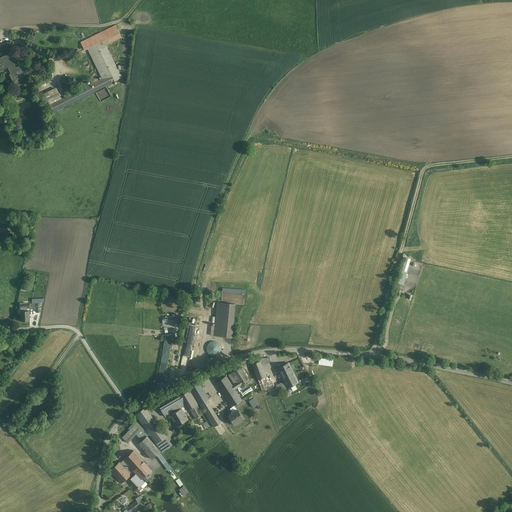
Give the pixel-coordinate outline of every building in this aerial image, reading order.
[(101,79),(62,99),(50,105),(53,112),(95,91),(122,78),(106,47),(106,45),(121,37),(116,26),(81,42),(83,46),(85,50),(88,48),(101,79)] [(1,57),(0,57),(0,69),(5,71),(5,67),(9,66),(12,72),(10,74),(13,81),(25,75),(20,65),(17,67),(10,53),(6,55),(5,54),(0,56),(1,57)] [(55,85),(39,93),(49,114),(53,112),(50,105),(62,99),(55,85)] [(108,88),(101,90),(102,95),(101,96),(102,100),(111,97),(108,88)] [(402,270),(398,282),(403,284),(407,272),(406,271),(402,270)] [(20,301),(21,311),(21,321),(29,321),(29,311),(27,311),(27,301),(20,301)] [(39,301),(29,301),(29,309),(36,309),(36,312),(41,312),(40,303),(39,303),(39,301)] [(235,304),(218,302),(214,336),(232,337),(235,304)] [(206,321),(198,320),(197,326),(199,327),(199,328),(204,329),(206,321)] [(252,364),(258,380),(266,377),(262,365),(260,361),(252,364)] [(288,363),(274,370),(276,374),(280,372),(287,387),(297,382),(288,363)] [(234,384),(232,385),(235,389),(249,380),(240,367),(228,375),(234,384)] [(232,385),(226,376),(216,383),(233,407),(231,408),(233,412),(228,416),(234,425),(243,418),(234,405),(242,400),(235,389),(232,385)] [(266,377),(258,380),(262,391),(270,388),(268,383),(266,377)] [(197,381),(189,386),(214,427),(221,423),(207,400),(209,399),(197,381)] [(160,397),(156,400),(165,417),(170,414),(176,426),(188,419),(180,407),(184,405),(179,396),(175,390),(161,398),(160,397)] [(189,391),(179,396),(184,405),(187,410),(189,409),(193,418),(202,413),(197,405),(197,404),(189,391)] [(249,401),(253,407),(258,404),(254,397),(249,401)] [(145,407),(135,415),(156,444),(166,436),(145,407)] [(127,442),(136,434),(142,427),(137,422),(122,437),(127,442)] [(147,434),(142,427),(136,434),(140,439),(136,442),(150,458),(156,454),(169,471),(172,468),(159,450),(146,435),(147,434)] [(166,436),(156,444),(162,452),(172,444),(166,436)] [(120,462),(111,470),(122,482),(134,471),(136,473),(130,478),(139,487),(145,482),(141,478),(151,470),(134,450),(120,462)] [(184,486),(179,489),(182,495),(188,492),(184,486)] [(136,499),(126,507),(130,511),(140,504),(136,499)]
